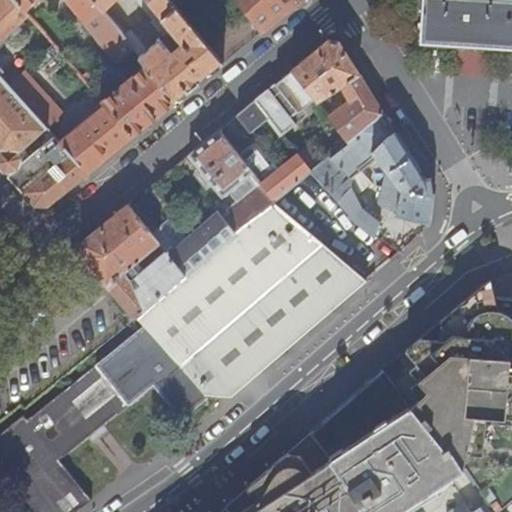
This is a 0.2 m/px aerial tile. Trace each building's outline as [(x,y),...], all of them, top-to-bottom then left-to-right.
[(0,0),(0,39),(28,14),(25,10),(16,0),(0,0)] [(16,0),(25,10),(37,0),(16,0)] [(117,63),(136,47),(126,33),(105,9),(96,0),(65,0),(66,0),(117,63)] [(175,101),(222,63),(169,0),(96,0),(105,9),(115,0),(138,0),(153,20),(151,22),(163,37),(161,39),(159,38),(158,40),(159,41),(147,50),(132,29),(126,33),(136,47),(148,63),(175,101)] [(236,0),(262,31),(299,0),(236,0)] [(511,0),(423,0),(422,43),(511,48),(511,0)] [(340,87),(358,74),(338,42),(329,41),(292,70),(316,100),(324,110),(327,114),(328,115),(336,108),(326,96),(340,87)] [(175,102),(175,101),(148,63),(112,92),(105,83),(104,84),(91,68),(81,76),(105,104),(133,136),(175,102)] [(316,100),(292,70),(255,101),(268,118),(282,135),(294,125),(295,123),(291,117),(316,100)] [(47,127),(53,134),(57,130),(51,124),(62,114),(25,72),(9,86),(47,127)] [(349,141),(383,114),(358,74),(340,87),(349,101),(329,116),(349,141)] [(0,169),(2,171),(4,172),(7,173),(11,173),(13,173),(16,171),(19,168),(20,167),(21,164),(22,160),(21,157),(19,152),(47,127),(9,86),(0,76),(0,169)] [(268,118),(255,101),(238,115),(251,131),(268,118)] [(60,142),(88,173),(133,136),(105,104),(60,142)] [(388,138),(395,133),(383,114),(349,141),(312,172),(347,214),(349,217),(371,235),(378,221),(361,207),(352,186),(353,177),(362,170),(360,167),(376,154),(374,151),(388,138)] [(252,173),(245,164),(218,131),(188,156),(223,197),(252,173)] [(413,162),(395,133),(388,138),(374,151),(376,154),(404,189),(399,215),(431,224),(434,195),(430,178),(423,179),(413,162)] [(2,171),(33,205),(47,206),(88,173),(60,142),(53,134),(47,139),(48,141),(21,164),(20,167),(19,168),(16,171),(13,173),(11,173),(7,173),(4,172),(2,171)] [(275,202),(312,172),(297,153),(269,176),(264,171),(261,174),(250,161),(245,164),(252,173),(262,185),(275,202)] [(275,202),(262,185),(228,213),(229,215),(224,219),(220,214),(189,238),(169,254),(168,252),(136,277),(130,271),(125,275),(123,272),(160,242),(152,233),(129,204),(81,244),(80,257),(135,317),(275,202)] [(231,396),(338,307),(350,296),(368,281),(336,255),(323,245),(299,224),(290,217),(275,202),(135,317),(142,324),(203,394),(231,396)] [(168,220),(152,233),(160,242),(168,252),(169,254),(189,238),(168,220)] [(388,373),(385,369),(384,370),(408,401),(444,449),(449,446),(470,478),(491,511),(511,511),(511,300),(482,298),(446,331),(450,336),(419,362),(410,353),(388,373)] [(0,430),(0,473),(31,511),(72,511),(88,499),(56,460),(88,435),(96,428),(103,423),(149,387),(179,420),(206,397),(203,394),(142,324),(23,418),(20,415),(0,430)] [(335,463),(366,511),(419,511),(470,478),(449,446),(444,449),(408,401),(384,370),(310,434),(323,449),(335,463)] [(241,511),(306,454),(312,459),(323,449),(310,434),(220,511),(241,511)] [(323,449),(312,459),(306,454),(241,511),(366,511),(335,463),(323,449)] [(491,511),(470,478),(419,511),(491,511)]
